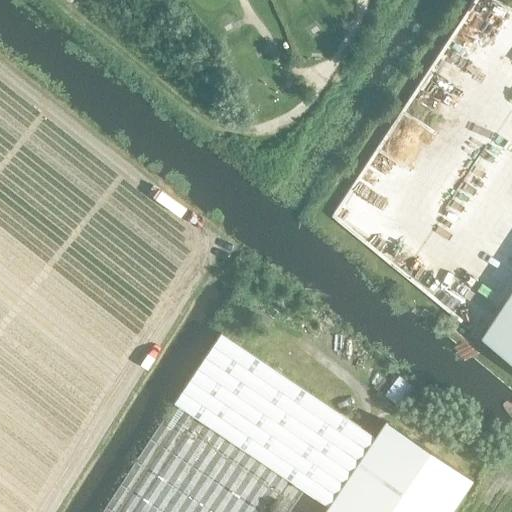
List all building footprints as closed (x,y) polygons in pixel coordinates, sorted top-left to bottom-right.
[(492,252),(511,267),(511,234),(508,231),(492,252)] [(511,287),(479,337),(511,363),(511,287)] [(375,437),(220,331),(173,400),(173,401),(286,477),(328,505),(375,437)] [(398,375),(384,394),(398,404),(412,385),(398,375)] [(173,401),(100,511),(265,511),(288,478),(173,401)] [(328,505),(323,511),(448,511),(471,478),(386,421),(375,437),(328,505)]
